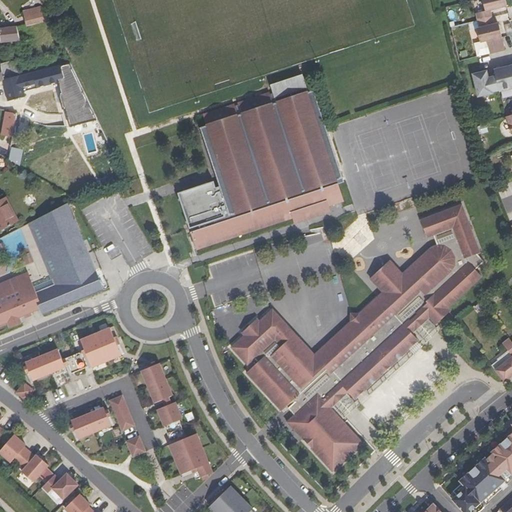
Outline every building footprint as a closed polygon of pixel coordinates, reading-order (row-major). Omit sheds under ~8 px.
[(507,6),(505,0),(481,0),(485,11),(476,13),(478,21),(492,17),(490,11),(507,6)] [(47,12),(44,7),(24,11),(26,18),(47,12)] [(27,25),(50,19),(47,12),(26,18),(27,25)] [(505,50),(498,23),(494,24),(492,17),(478,21),(479,28),(476,28),(480,43),(474,44),(477,57),(487,54),(487,55),(505,50)] [(0,42),(20,40),(17,27),(0,28),(0,42)] [(13,78),(9,61),(0,63),(0,82),(13,78)] [(96,116),(70,62),(54,66),(59,83),(56,84),(57,86),(58,85),(60,90),(58,91),(59,92),(57,93),(60,106),(62,105),(63,107),(64,107),(65,112),(64,112),(67,124),(96,116)] [(56,84),(59,83),(54,66),(20,75),(13,78),(0,82),(6,102),(23,97),(22,93),(56,84)] [(511,89),(511,84),(507,66),(494,70),(495,76),(499,91),(500,92),(511,89)] [(499,91),(495,76),(488,77),(487,71),(472,74),(478,97),(492,94),(492,93),(499,91)] [(276,97),(278,103),(309,92),(303,75),(272,86),(276,97)] [(201,128),(203,136),(218,180),(224,198),(220,199),(214,181),(178,193),(190,229),(199,226),(200,229),(191,232),(197,249),(293,217),(305,214),(307,220),(323,214),(321,208),(329,206),(344,201),(337,180),(344,178),(327,128),(326,125),(318,100),(315,90),(309,92),(278,103),(276,97),(272,98),(270,93),(239,103),(241,108),(237,110),(235,105),(204,115),(207,126),(201,128)] [(14,130),(17,113),(8,111),(5,128),(14,130)] [(0,155),(8,160),(11,144),(4,141),(2,145),(0,143),(0,155)] [(0,231),(19,221),(6,196),(0,199),(0,231)] [(28,273),(0,284),(0,327),(0,328),(6,325),(6,324),(7,323),(9,328),(22,323),(20,318),(25,316),(26,318),(32,316),(31,313),(40,309),(42,314),(42,315),(105,289),(104,288),(87,295),(79,277),(96,270),(68,203),(28,224),(51,279),(33,286),(28,273)] [(479,253),(460,205),(419,222),(426,239),(432,236),(436,247),(428,251),(405,274),(409,278),(395,292),(407,305),(401,311),(389,298),(385,294),(360,316),(351,314),(352,323),(316,356),(318,359),(313,363),(322,374),(315,380),(278,339),(290,327),(274,310),(261,322),(259,319),(244,332),(246,335),(233,347),(249,365),(256,358),(259,362),(248,373),(283,411),(287,407),(295,416),(288,422),(333,472),(364,444),(345,423),(332,409),(334,407),(348,394),(350,393),(356,400),(420,342),(414,335),(416,333),(419,330),(412,322),(419,316),(426,324),(430,320),(432,319),(438,325),(451,314),(452,313),(449,310),(482,276),(475,270),(484,262),(476,254),(479,253)] [(329,206),(321,208),(323,214),(331,212),(329,206)] [(295,223),(307,220),(305,214),(293,217),(295,223)] [(403,276),(390,262),(372,280),(385,294),(389,298),(395,292),(409,278),(405,274),(403,276)] [(87,295),(104,288),(97,270),(96,270),(79,277),(87,295)] [(416,333),(426,345),(441,332),(430,320),(426,324),(419,316),(412,322),(419,330),(416,333)] [(110,327),(81,340),(85,350),(91,364),(92,366),(121,354),(110,327)] [(316,356),(290,327),(278,339),(315,380),(322,374),(313,363),(318,359),(316,356)] [(511,353),(511,341),(510,339),(503,344),(511,355),(511,353)] [(58,348),(25,362),(33,379),(65,366),(62,359),(58,348)] [(85,350),(62,359),(65,366),(68,374),(91,364),(85,350)] [(504,382),(511,375),(511,357),(495,370),(504,382)] [(142,371),(155,403),(163,399),(169,397),(173,395),(159,363),(142,371)] [(33,390),(24,383),(16,392),(25,399),(33,390)] [(348,394),(334,407),(344,419),(358,406),(348,394)] [(111,401),(123,430),(135,426),(122,396),(111,401)] [(169,397),(163,399),(166,406),(172,404),(169,397)] [(158,410),(165,426),(179,420),(182,418),(175,402),(172,404),(166,406),(158,410)] [(104,408),(72,421),(79,439),(111,425),(104,408)] [(187,438),(179,420),(165,426),(172,444),(187,438)] [(489,501),(486,498),(499,486),(502,489),(508,483),(497,471),(485,459),(492,453),(503,466),(511,475),(511,423),(511,424),(511,432),(490,452),(460,481),(462,483),(453,491),(457,495),(452,500),(463,511),(479,511),(484,507),(483,506),(489,501)] [(172,444),(170,445),(182,474),(192,470),(196,480),(213,473),(197,434),(187,438),(172,444)] [(13,460),(25,447),(26,445),(14,435),(0,451),(0,452),(12,462),(13,460)] [(139,437),(127,442),(134,457),(146,452),(139,437)] [(18,465),(30,452),(25,447),(13,460),(18,465)] [(24,470),(36,456),(30,452),(18,465),(24,470)] [(497,471),(503,466),(492,453),(485,459),(497,471)] [(24,470),(22,472),(34,482),(49,465),(37,455),(36,456),(24,470)] [(61,480),(53,488),(64,499),(78,485),(67,474),(61,480)] [(53,488),(61,480),(55,475),(43,487),(49,492),(53,488)] [(231,486),(210,507),(214,511),(249,511),(253,509),(231,486)] [(84,511),(90,507),(91,506),(80,494),(65,508),(68,511),(84,511)] [(511,511),(511,498),(499,510),(500,511),(511,511)]
